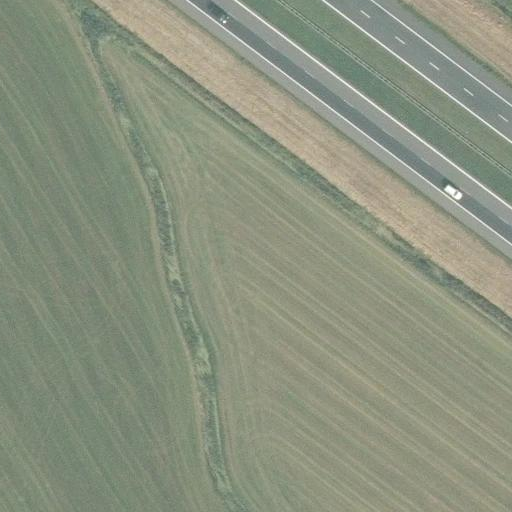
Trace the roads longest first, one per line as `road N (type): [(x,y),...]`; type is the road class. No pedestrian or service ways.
road 1 (motorway): [(201,0),(511,233)]
road 2 (motorway): [(511,131),(336,0)]
